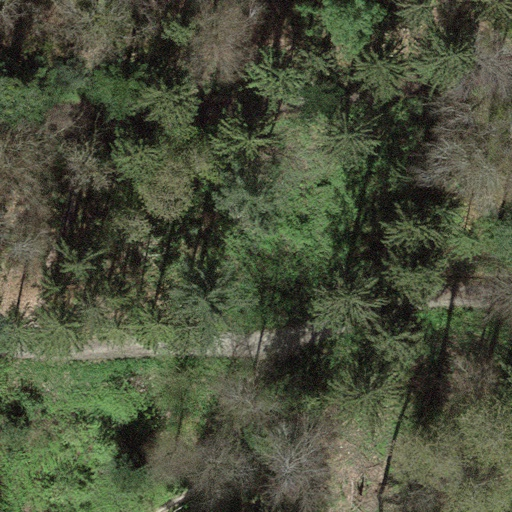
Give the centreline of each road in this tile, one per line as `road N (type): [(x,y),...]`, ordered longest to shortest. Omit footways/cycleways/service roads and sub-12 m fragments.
road 1 (track): [(511,72),(396,93),(0,121)]
road 2 (track): [(0,351),(269,342)]
road 3 (track): [(269,342),(424,290),(511,301)]
